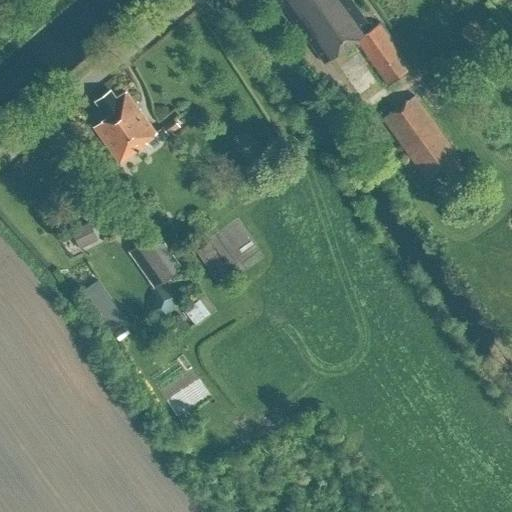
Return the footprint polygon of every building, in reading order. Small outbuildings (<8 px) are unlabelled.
[(277,0),(324,65),(356,42),(388,87),(411,70),(378,24),(371,30),(349,0),(277,0)] [(444,101),(469,82),(454,62),(429,81),(444,101)] [(116,99),(110,90),(95,101),(107,117),(94,127),(119,163),(146,143),(144,141),(155,134),(125,92),(116,99)] [(425,180),(458,156),(415,94),(382,117),(425,180)] [(180,126),(173,117),(161,126),(167,135),(180,126)] [(271,162),(257,141),(241,151),(255,172),(271,162)] [(69,231),(78,249),(96,241),(87,223),(69,231)] [(153,246),(147,237),(127,251),(154,289),(182,268),(162,239),(153,246)] [(210,239),(198,247),(220,282),(232,275),(210,239)] [(95,281),(82,291),(109,330),(123,320),(95,281)] [(149,315),(172,323),(182,294),(159,286),(149,315)] [(203,296),(182,312),(193,326),(214,310),(203,296)] [(155,368),(172,405),(179,402),(172,388),(197,377),(186,354),(155,368)]
